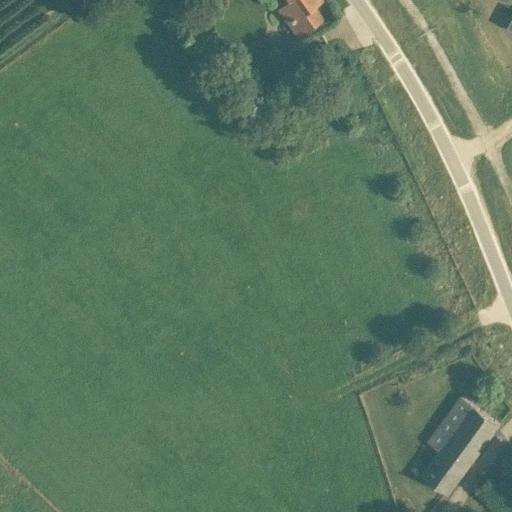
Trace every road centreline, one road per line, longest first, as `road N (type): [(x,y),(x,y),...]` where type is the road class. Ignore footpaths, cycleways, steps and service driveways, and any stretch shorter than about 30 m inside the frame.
road 1 (unclassified): [(511,344),(341,0)]
road 2 (track): [(395,0),(482,134),(511,212)]
